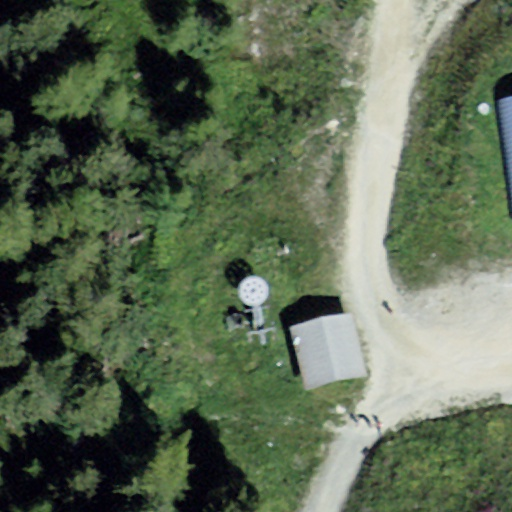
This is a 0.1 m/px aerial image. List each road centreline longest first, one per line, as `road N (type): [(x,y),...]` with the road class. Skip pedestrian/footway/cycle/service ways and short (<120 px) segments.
road 1 (track): [(400,0),(362,254),(385,343),(450,396),(511,385)]
road 2 (track): [(333,511),(371,424),(450,396)]
